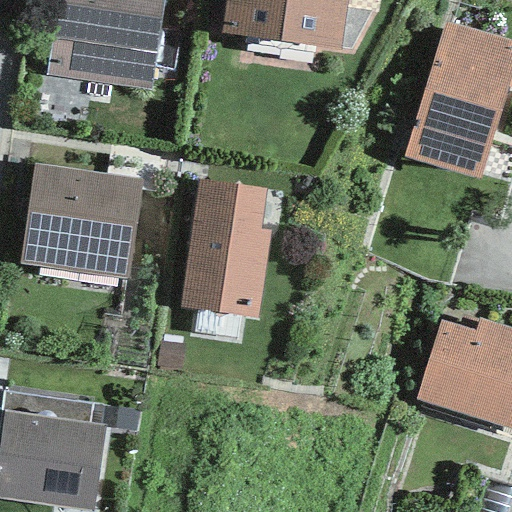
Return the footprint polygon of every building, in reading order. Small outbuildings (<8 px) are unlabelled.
[(55,0),(44,76),(150,91),(162,0),(55,0)] [(225,0),(220,34),(339,53),(347,0),(225,0)] [(511,40),(442,21),(403,157),(480,179),(511,71),(511,40)] [(19,264),(126,280),(140,181),(33,166),(19,264)] [(259,229),(264,191),(197,181),(179,309),(257,319),(269,231),(259,229)] [(474,332),(439,321),(414,399),(511,430),(511,328),(478,317),(474,332)] [(0,396),(0,410),(3,411),(88,425),(92,404),(1,390),(0,396)] [(138,411),(92,404),(88,425),(104,427),(134,432),(138,411)] [(0,498),(91,511),(104,427),(88,425),(3,411),(0,431),(0,498)]
